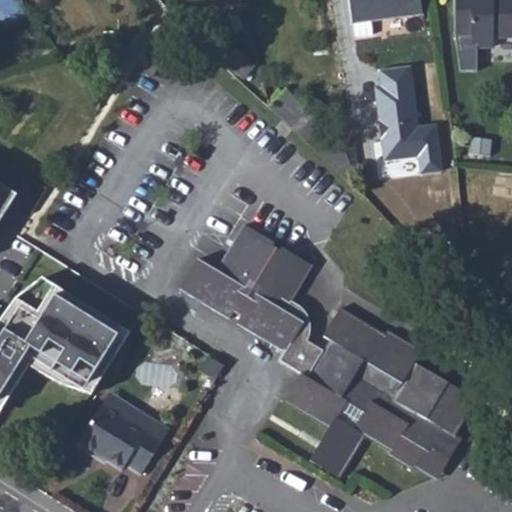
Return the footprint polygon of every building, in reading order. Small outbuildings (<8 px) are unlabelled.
[(420,0),(349,0),(353,24),(423,15),(420,0)] [(456,0),(456,38),(472,38),(472,48),(494,49),(494,38),(494,0),(456,0)] [(511,0),(494,0),(494,38),(511,38),(511,0)] [(414,65),(376,69),(386,157),(420,153),(423,174),(445,171),(440,120),(421,123),(414,65)] [(286,91),(270,108),(342,175),(350,167),(336,138),(286,91)] [(0,227),(20,194),(0,181),(0,227)] [(237,324),(285,353),(283,357),(284,362),(302,373),(284,402),(329,429),(310,461),(340,479),(365,437),(390,452),(388,456),(413,471),(416,466),(440,480),(477,404),(414,363),(422,351),(389,332),(386,336),(341,308),(324,337),(330,340),(324,351),(308,342),(310,333),(310,324),(308,315),(299,305),(292,301),(313,266),(282,248),(280,251),(272,247),(274,243),(244,225),(221,263),(225,265),(220,273),(198,259),(180,290),(229,319),(234,312),(241,316),(237,324)] [(91,395),(130,333),(42,278),(16,299),(0,321),(0,412),(29,366),(63,388),(91,395)] [(170,430),(110,393),(77,446),(95,457),(96,455),(122,471),(126,465),(142,475),(170,430)]
